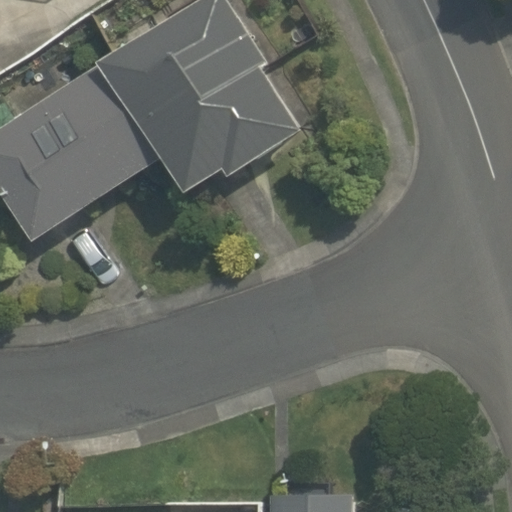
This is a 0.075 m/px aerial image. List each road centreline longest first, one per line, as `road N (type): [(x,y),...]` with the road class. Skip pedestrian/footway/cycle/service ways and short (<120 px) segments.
road 1 (residential): [(511,249),(306,325),(147,366),(0,390)]
road 2 (residential): [(423,0),(475,102),(511,243)]
